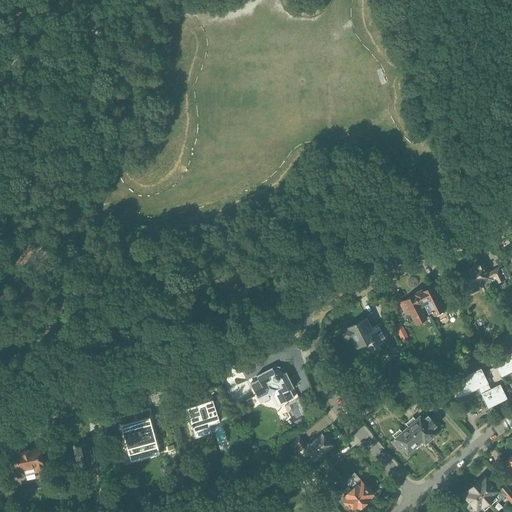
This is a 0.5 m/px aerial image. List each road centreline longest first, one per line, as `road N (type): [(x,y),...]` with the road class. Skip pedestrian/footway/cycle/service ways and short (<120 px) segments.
road 1 (residential): [(0,411),(128,384),(303,306)]
road 2 (residential): [(303,306),(443,227),(511,203)]
road 3 (residential): [(416,498),(337,405),(303,306)]
road 4 (residential): [(416,498),(511,421)]
